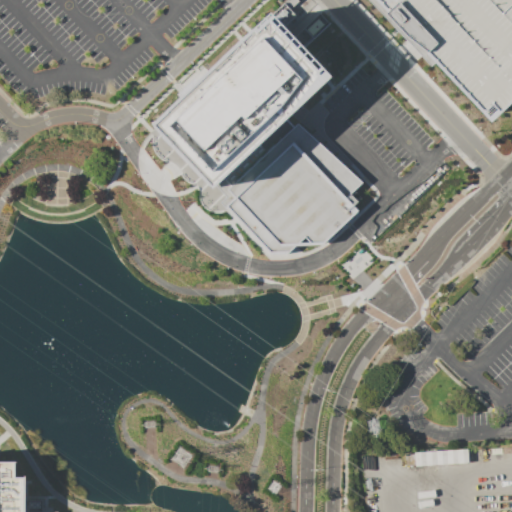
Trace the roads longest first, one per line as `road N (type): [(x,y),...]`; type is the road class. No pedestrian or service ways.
road 1 (residential): [(504,179),(335,0)]
road 2 (secondary): [(387,293),(344,342),(317,396),(305,511)]
road 3 (secondary): [(332,511),(342,405),(366,357),(406,313)]
road 4 (residential): [(248,0),(121,123)]
road 5 (residential): [(121,123),(73,115),(22,134),(0,110)]
